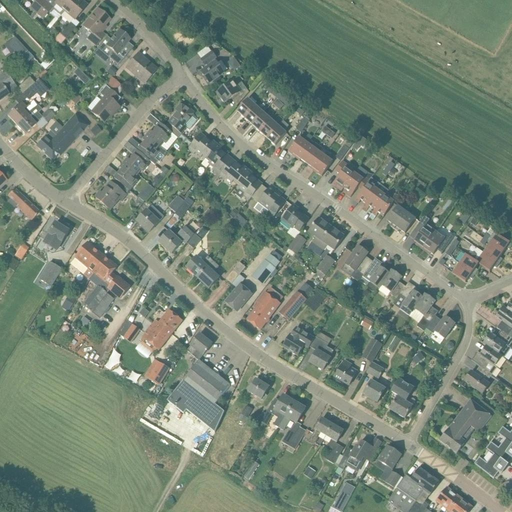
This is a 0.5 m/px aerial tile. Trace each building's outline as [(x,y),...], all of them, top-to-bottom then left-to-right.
[(34,0),(36,1),(30,8),(37,14),(48,0),(34,0)] [(65,12),(74,0),(48,0),(37,14),(43,19),(51,9),(60,17),(65,12)] [(75,20),(87,6),(80,0),(74,0),(65,12),(75,20)] [(100,31),(109,20),(97,10),(83,27),(91,33),(86,39),(95,47),(105,36),(100,31)] [(70,23),(61,34),(60,35),(66,39),(76,28),(70,23)] [(128,43),(130,40),(119,30),(111,40),(107,36),(97,48),(118,66),(133,48),(128,43)] [(60,33),(53,41),(59,47),(66,39),(60,35),(61,34),(60,33)] [(18,59),(28,52),(15,38),(7,43),(18,59)] [(54,60),(47,53),(44,55),(41,58),(44,61),(40,65),(45,70),(52,64),(51,63),(54,60)] [(215,60),(216,59),(212,53),(201,60),(206,66),(206,65),(208,68),(202,72),(210,83),(225,73),(216,60),(215,61),(215,60)] [(126,69),(144,84),(156,70),(149,64),(148,65),(143,61),(144,59),(138,54),(126,69)] [(241,67),(235,58),(228,63),(234,72),(241,67)] [(111,67),(107,72),(112,77),(117,72),(111,67)] [(9,94),(17,88),(18,88),(17,88),(15,84),(6,71),(0,75),(0,101),(9,95),(9,94)] [(90,81),(85,76),(80,80),(85,86),(90,81)] [(35,84),(29,77),(17,88),(18,88),(17,88),(23,94),(35,84)] [(115,91),(120,85),(112,78),(107,84),(115,91)] [(29,101),(36,94),(45,86),(39,80),(35,84),(23,94),(29,101)] [(242,83),(237,86),(233,81),(216,93),(224,104),(235,96),(240,103),(249,93),(246,88),(242,83)] [(121,85),(115,91),(119,94),(124,88),(121,85)] [(268,93),(271,88),(266,85),(263,89),(268,93)] [(120,99),(121,99),(106,86),(99,94),(104,98),(91,113),(104,123),(112,113),(113,114),(119,107),(113,102),(118,97),(120,99)] [(71,100),(76,105),(81,99),(76,94),(71,100)] [(61,99),(66,104),(71,100),(66,95),(61,99)] [(61,108),(66,104),(61,99),(57,103),(61,108)] [(245,118),(256,106),(248,99),(237,112),(245,118)] [(284,105),(277,100),(273,105),(280,110),(284,105)] [(30,112),(31,113),(38,106),(33,101),(26,107),(22,103),(19,106),(18,105),(7,116),(16,125),(30,112)] [(195,113),(189,108),(188,110),(181,104),(175,111),(178,113),(174,117),(173,117),(168,123),(165,127),(172,133),(190,148),(191,146),(180,136),(186,128),(189,131),(199,120),(194,115),(195,113)] [(296,113),(302,117),(307,109),(302,105),(296,113)] [(253,125),(264,113),(256,106),(245,118),(253,125)] [(41,116),(42,118),(46,122),(54,116),(48,109),(41,116)] [(25,135),(39,121),(39,120),(34,115),(34,116),(31,113),(30,112),(16,125),(25,135)] [(260,132),(271,120),(264,113),(253,125),(260,132)] [(88,126),(76,115),(64,128),(76,139),(88,126)] [(310,121),(305,117),(296,130),(301,133),(310,121)] [(283,121),(278,126),(271,120),(260,132),(268,139),(284,121),(283,121)] [(287,134),(284,132),(289,126),(284,121),(268,139),(276,146),(287,134)] [(172,133),(165,127),(160,123),(152,132),(151,130),(147,135),(161,147),(164,143),(166,144),(171,138),(169,137),(172,133)] [(97,126),(92,130),(96,135),(101,131),(97,126)] [(63,153),(76,139),(64,128),(56,136),(51,131),(36,147),(52,162),(61,151),(63,153)] [(330,130),(327,135),(332,139),(335,134),(330,130)] [(202,164),(218,145),(213,141),(212,143),(201,134),(191,146),(190,148),(188,150),(194,154),(195,152),(201,157),(202,156),(206,159),(201,164),(202,164)] [(308,144),(311,140),(313,137),(309,134),(304,141),(300,138),(288,153),(297,159),(308,143),(308,144)] [(167,152),(161,147),(147,135),(143,140),(145,141),(137,150),(149,161),(156,166),(159,162),(160,163),(165,156),(164,156),(167,152)] [(340,161),(349,149),(353,144),(344,139),(341,143),(344,146),(335,158),(340,161)] [(306,163),(319,146),(315,143),(312,147),(308,144),(308,143),(297,159),(300,161),(301,160),(306,163)] [(219,175),(232,159),(221,150),(222,149),(218,145),(202,164),(206,168),(210,164),(214,168),(213,170),(219,175)] [(325,156),(324,156),(320,153),(323,149),(319,146),(306,163),(312,167),(311,169),(314,171),(325,156)] [(146,164),(149,161),(137,150),(129,160),(128,158),(124,163),(138,175),(141,171),(143,172),(148,166),(146,164)] [(314,171),(322,177),(333,162),(328,159),(331,155),(327,152),(324,156),(325,156),(314,171)] [(237,184),(248,170),(244,167),(243,168),(232,159),(219,175),(225,180),(226,178),(232,183),(233,181),(237,184)] [(343,161),(335,172),(340,175),(345,167),(346,167),(348,165),(343,161)] [(135,178),(138,175),(124,163),(120,167),(122,169),(114,178),(126,188),(130,191),(133,187),(132,185),(136,180),(135,178)] [(392,168),(388,165),(383,173),(387,176),(392,168)] [(170,172),(163,166),(161,170),(167,175),(170,172)] [(355,174),(346,167),(345,167),(340,175),(333,185),(337,188),(339,185),(344,188),(355,174)] [(397,171),(392,168),(388,174),(392,177),(397,171)] [(262,186),(263,185),(252,176),(253,174),(248,170),(237,184),(241,187),(239,189),(245,194),(244,196),(250,201),(251,198),(262,186)] [(367,174),(363,179),(355,174),(344,188),(349,192),(347,195),(351,198),(359,187),(363,190),(368,183),(372,178),(367,174)] [(128,194),(130,191),(126,188),(114,178),(111,182),(102,193),(100,191),(95,197),(111,210),(120,199),(122,201),(127,195),(123,192),(123,191),(128,194)] [(377,189),(368,183),(363,190),(355,201),(359,204),(361,201),(366,204),(366,205),(377,189)] [(145,189),(151,194),(155,190),(148,184),(145,189)] [(251,198),(258,203),(268,191),(262,186),(251,198)] [(274,218),(286,201),(275,193),(276,191),(271,187),(268,191),(258,203),(254,209),(265,217),(268,213),(274,218)] [(375,211),(386,196),(377,189),(366,205),(366,204),(364,207),(367,210),(372,204),(377,207),(375,210),(375,211)] [(31,221),(39,213),(15,190),(7,197),(10,199),(5,204),(13,211),(16,207),(31,221)] [(401,193),(398,190),(393,197),(396,199),(401,193)] [(416,200),(420,203),(426,195),(422,192),(419,196),(416,200)] [(175,212),(186,199),(181,195),(179,198),(178,197),(169,208),(175,212)] [(378,213),(384,217),(395,202),(386,196),(375,211),(375,210),(372,214),(376,217),(378,213)] [(191,206),(185,202),(187,199),(186,199),(175,212),(182,218),(191,206)] [(299,232),(309,219),(298,211),(299,209),(294,205),(281,221),(292,230),(294,228),(299,232)] [(137,221),(150,233),(160,223),(159,222),(164,217),(153,206),(148,211),(147,211),(137,221)] [(395,230),(407,213),(398,206),(387,221),(392,224),(390,227),(395,230)] [(235,209),(230,214),(234,218),(239,213),(235,209)] [(463,214),(469,218),(472,214),(466,210),(463,214)] [(401,231),(405,234),(416,220),(407,213),(395,230),(399,233),(401,231)] [(239,214),(234,219),(239,223),(243,218),(239,214)] [(422,250),(435,233),(426,226),(430,221),(424,217),(421,222),(426,225),(414,241),(417,243),(415,245),(422,250)] [(318,247),(332,228),(319,218),(308,233),(316,238),(312,243),(318,247)] [(196,225),(200,229),(202,227),(204,225),(200,221),(196,225)] [(69,233),(69,231),(68,230),(67,229),(64,227),(62,227),(56,223),(49,234),(50,234),(46,240),(58,248),(62,242),(63,242),(69,233)] [(187,244),(195,235),(187,227),(176,238),(169,232),(160,242),(172,254),(181,244),(181,243),(183,241),(187,244)] [(205,229),(202,227),(200,229),(195,234),(198,237),(205,229)] [(335,252),(345,237),(332,228),(318,247),(324,251),(328,246),(335,252)] [(205,229),(198,237),(195,234),(195,235),(187,244),(194,249),(202,240),(208,232),(205,229)] [(256,240),(264,247),(270,240),(262,233),(256,240)] [(454,238),(453,238),(449,234),(445,240),(435,233),(422,250),(429,255),(431,253),(434,255),(445,240),(450,243),(454,238)] [(509,250),(511,246),(511,244),(497,234),(490,244),(503,253),(507,248),(509,250)] [(306,241),(298,236),(289,250),(296,255),(306,241)] [(15,256),(21,260),(29,248),(18,242),(14,249),(13,251),(16,253),(15,256)] [(94,273),(107,259),(88,243),(76,258),(71,264),(84,274),(83,275),(90,281),(94,273)] [(500,258),(503,253),(490,244),(483,253),(499,264),(503,260),(500,258)] [(450,257),(456,248),(452,245),(446,254),(450,257)] [(362,277),(373,262),(368,258),(367,260),(365,259),(368,254),(358,247),(345,265),(355,272),(351,277),(359,282),(362,277)] [(471,251),(467,256),(474,261),(478,255),(474,253),(471,251)] [(499,264),(483,253),(477,262),(479,264),(490,272),(494,267),(496,269),(499,264)] [(476,269),(479,264),(477,262),(474,261),(467,256),(466,255),(459,264),(475,275),(478,271),(476,269)] [(208,268),(213,261),(208,256),(202,262),(197,257),(187,268),(198,278),(208,268)] [(335,262),(328,257),(318,270),(325,276),(335,262)] [(19,263),(12,259),(7,267),(14,271),(19,263)] [(119,298),(128,287),(112,274),(118,268),(107,259),(94,273),(90,281),(97,287),(84,306),(100,319),(115,300),(107,294),(110,290),(119,298)] [(390,274),(382,268),(384,265),(375,259),(373,262),(362,277),(370,282),(369,282),(370,283),(368,286),(369,290),(372,292),(376,291),(377,288),(379,290),(382,286),(381,286),(390,274)] [(262,285),(276,268),(275,268),(276,265),(271,261),(269,263),(265,260),(252,277),(262,285)] [(219,278),(213,273),(219,267),(213,261),(208,268),(198,278),(209,289),(219,278)] [(39,280),(51,287),(62,269),(50,262),(39,280)] [(240,262),(226,279),(232,285),(246,268),(240,262)] [(21,276),(29,269),(24,264),(16,271),(21,276)] [(472,280),(475,275),(459,264),(452,273),(466,283),(469,278),(472,280)] [(397,300),(400,295),(406,287),(401,283),(400,284),(398,283),(402,278),(392,271),(390,274),(381,286),(382,286),(391,293),(389,294),(397,300)] [(298,292),(307,300),(314,291),(305,283),(298,292)] [(393,305),(410,316),(412,313),(413,313),(415,310),(414,310),(423,298),(415,292),(417,289),(409,283),(406,287),(400,295),(397,300),(393,305)] [(237,312),(252,294),(241,285),(226,303),(237,312)] [(325,299),(315,291),(308,300),(317,308),(325,299)] [(281,304),(266,293),(265,292),(254,308),(256,309),(247,320),(260,331),(281,304)] [(288,322),(307,300),(298,292),(279,314),(288,322)] [(435,302),(425,295),(423,298),(414,310),(415,310),(413,313),(412,313),(410,316),(419,323),(416,327),(424,332),(426,329),(435,317),(438,312),(433,308),(433,309),(431,308),(435,302)] [(68,297),(62,307),(70,311),(76,301),(68,297)] [(511,338),(509,336),(511,331),(511,327),(511,326),(511,313),(506,310),(507,310),(504,307),(497,318),(503,322),(501,324),(501,323),(497,328),(501,331),(508,337),(511,339),(511,338)] [(144,309),(140,313),(145,317),(148,313),(144,309)] [(174,332),(183,321),(169,310),(160,321),(174,332)] [(379,324),(383,317),(380,315),(378,318),(374,316),(372,319),(376,321),(375,322),(379,324)] [(90,321),(84,317),(79,325),(84,329),(90,321)] [(455,324),(445,317),(442,321),(435,317),(426,329),(424,332),(422,335),(426,338),(428,335),(430,336),(432,334),(434,331),(445,339),(455,324)] [(361,325),(370,330),(374,324),(365,319),(361,325)] [(140,343),(153,354),(156,349),(159,352),(174,332),(160,321),(159,323),(156,320),(142,338),(143,339),(140,343)] [(391,326),(382,320),(379,325),(388,331),(391,326)] [(131,343),(140,330),(133,325),(124,338),(131,343)] [(310,347),(315,338),(297,327),(291,335),(284,347),(298,356),(304,347),(309,350),(310,347)] [(491,334),(483,344),(487,347),(487,346),(498,355),(499,354),(502,356),(504,358),(511,349),(511,347),(511,339),(508,337),(501,331),(497,336),(498,337),(497,339),(491,334)] [(327,348),(329,345),(332,340),(319,332),(315,338),(310,347),(316,351),(310,363),(323,371),(330,359),(329,359),(334,351),(327,348)] [(203,355),(212,345),(200,335),(191,346),(192,346),(187,352),(193,356),(197,351),(203,355)] [(414,343),(418,338),(413,335),(409,340),(414,343)] [(72,338),(69,341),(74,346),(77,342),(72,338)] [(371,362),(380,346),(373,342),(363,358),(371,362)] [(494,367),(502,356),(499,354),(498,355),(487,346),(487,347),(481,354),(478,352),(472,360),(472,361),(480,367),(483,369),(488,362),(494,367)] [(425,358),(421,353),(413,360),(417,365),(425,358)] [(215,405),(224,394),(230,386),(199,361),(167,401),(184,414),(187,410),(215,433),(224,412),(215,405)] [(357,372),(350,368),(352,365),(344,361),(335,377),(349,386),(357,372)] [(159,363),(148,380),(160,387),(170,369),(159,363)] [(364,394),(378,403),(385,390),(376,384),(384,370),(372,364),(367,373),(374,377),(372,382),(371,382),(364,394)] [(492,375),(489,374),(483,369),(480,367),(476,372),(478,373),(476,375),(472,372),(464,382),(482,395),(489,385),(487,383),(492,375)] [(261,400),(269,387),(256,380),(248,392),(261,400)] [(405,419),(413,407),(406,402),(414,389),(399,380),(391,392),(398,396),(390,410),(405,419)] [(278,428),(295,403),(284,396),(275,411),(273,415),(273,416),(278,419),(273,425),(278,428)] [(465,443),(475,430),(478,433),(491,416),(471,401),(440,441),(457,454),(465,443)] [(297,424),(306,409),(295,403),(278,428),(284,432),(291,421),(297,424)] [(245,424),(253,409),(246,406),(238,420),(245,424)] [(273,415),(267,411),(261,422),(267,426),(273,416),(273,415)] [(511,419),(510,418),(511,420),(511,431),(510,433),(503,427),(499,433),(511,443),(511,419)] [(326,436),(333,425),(322,419),(316,430),(312,435),(309,440),(315,444),(321,433),(326,436)] [(336,444),(344,431),(333,425),(326,436),(331,439),(329,444),(328,444),(325,450),(329,452),(325,459),(334,465),(344,448),(336,444)] [(286,450),(293,455),(306,431),(300,427),(296,434),(289,447),(288,446),(286,450)] [(296,434),(295,434),(289,430),(282,443),(288,446),(289,447),(296,434)] [(511,443),(499,433),(498,434),(506,439),(499,448),(491,443),(487,448),(506,463),(510,457),(511,458),(511,443)] [(364,458),(371,462),(377,451),(370,446),(361,442),(358,447),(356,446),(348,459),(344,457),(338,468),(343,471),(347,465),(355,469),(356,470),(361,463),(364,458)] [(375,467),(384,472),(387,467),(392,470),(401,455),(388,447),(375,467)] [(506,463),(487,448),(486,449),(494,455),(487,464),(480,458),(475,464),(494,479),(499,472),(502,475),(509,465),(506,463)] [(259,465),(254,462),(244,477),(249,481),(259,465)] [(316,472),(309,467),(304,475),(311,480),(316,472)] [(429,475),(421,469),(419,468),(411,479),(406,475),(387,502),(400,511),(425,511),(427,510),(426,509),(429,505),(425,502),(429,495),(430,496),(440,483),(433,478),(431,480),(427,477),(429,475)] [(392,472),(386,483),(394,488),(401,478),(392,472)] [(333,509),(338,511),(342,511),(356,488),(346,483),(333,509)] [(449,511),(460,498),(447,488),(436,502),(449,511)] [(469,511),(473,508),(460,498),(449,511),(448,511),(469,511)] [(313,511),(314,511),(320,511),(324,506),(318,502),(313,511)]
